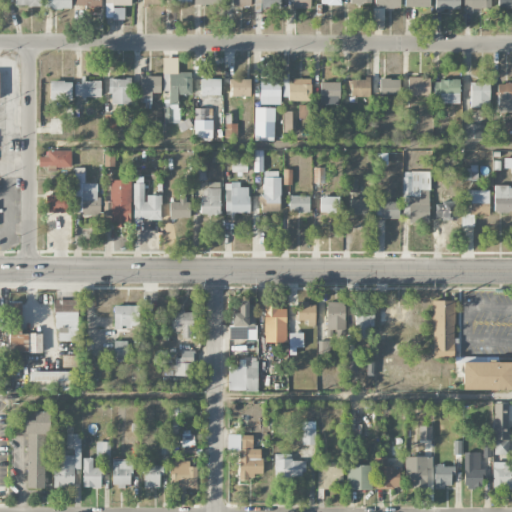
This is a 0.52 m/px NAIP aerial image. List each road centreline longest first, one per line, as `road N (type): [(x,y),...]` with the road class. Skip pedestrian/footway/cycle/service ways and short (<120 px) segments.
road 1 (secondary): [(511,272),(0,269)]
road 2 (residential): [(511,44),(0,42)]
road 3 (residential): [(215,511),(216,272)]
road 4 (residential): [(28,270),(30,42)]
